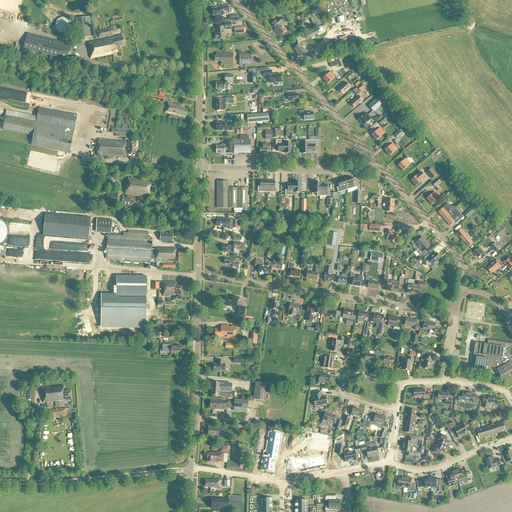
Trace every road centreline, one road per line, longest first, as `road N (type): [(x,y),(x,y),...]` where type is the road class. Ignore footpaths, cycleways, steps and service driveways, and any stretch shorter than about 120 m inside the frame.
road 1 (unclassified): [(456,314),(198,276)]
road 2 (residential): [(374,161),(235,0)]
road 3 (tertiary): [(190,468),(198,276)]
road 4 (unclassified): [(190,468),(0,481)]
road 5 (residential): [(199,167),(360,170),(374,161)]
road 6 (tertiary): [(199,167),(194,0)]
road 7 (residential): [(460,289),(461,260),(374,161)]
road 8 (residential): [(396,413),(340,394),(341,376),(391,379),(400,387)]
road 9 (residential): [(389,462),(434,468),(511,439)]
